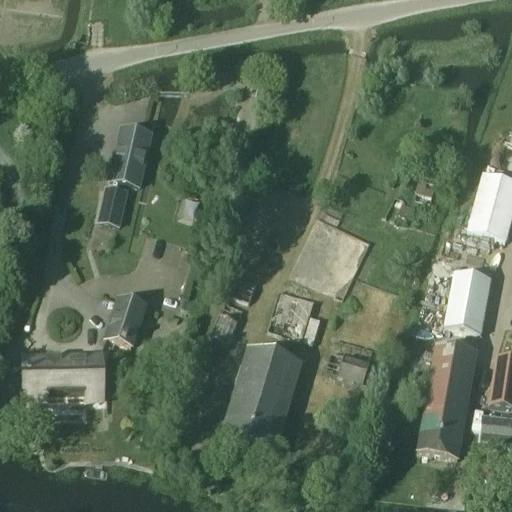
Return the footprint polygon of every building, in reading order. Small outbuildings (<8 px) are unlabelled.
[(256,96),(253,106),(264,108),(267,99),(256,96)] [(121,135),(109,186),(136,192),(148,141),(121,135)] [(504,248),(511,219),(511,188),(480,180),(464,237),(504,248)] [(117,231),(125,197),(105,193),(97,226),(117,231)] [(478,340),(489,285),(453,278),(442,333),(478,340)] [(248,308),(255,290),(236,283),(229,301),(248,308)] [(303,346),(313,307),(277,297),(266,337),(303,346)] [(130,352),(143,314),(118,306),(105,343),(130,352)] [(228,348),(242,317),(225,309),(211,341),(228,348)] [(185,316),(181,326),(193,330),(196,320),(185,316)] [(333,345),(324,379),(361,390),(371,356),(333,345)] [(454,464),(474,358),(434,350),(413,456),(454,464)] [(271,464),(299,372),(246,356),(218,448),(271,464)] [(511,365),(494,363),(488,413),(511,415),(511,365)] [(85,405),(98,404),(98,365),(25,366),(26,408),(46,408),(46,400),(85,400),(85,405)] [(197,376),(192,394),(203,397),(208,379),(197,376)] [(511,454),(511,426),(483,423),(479,450),(511,454)]
